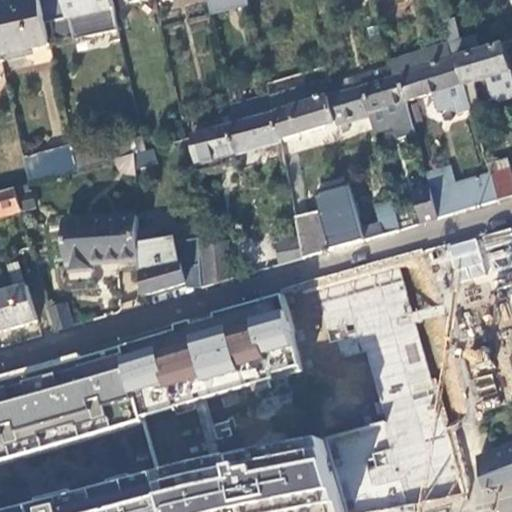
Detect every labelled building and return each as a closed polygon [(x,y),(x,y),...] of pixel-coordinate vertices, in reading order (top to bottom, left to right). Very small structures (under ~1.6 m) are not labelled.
[(28,0),(0,6),(0,44),(2,52),(3,58),(52,47),(51,45),(46,24),(40,0),(28,0)] [(113,0),(40,0),(46,24),(51,45),(120,32),(113,0)] [(207,0),(211,16),(251,8),(249,0),(207,0)] [(455,21),(444,23),(450,46),(453,59),(457,58),(481,51),(477,38),(461,42),(455,21)] [(511,73),(511,68),(505,44),(481,51),(457,58),(465,86),(467,86),(474,111),(480,109),(473,84),(488,80),(511,73)] [(453,59),(450,46),(392,62),(393,67),(395,77),(401,75),(453,59)] [(457,58),(453,59),(401,75),(409,102),(435,94),(441,113),(457,108),(459,115),(474,111),(467,86),(465,86),(457,58)] [(361,87),(395,77),(393,67),(329,86),(331,96),(361,87)] [(511,73),(488,80),(493,97),(501,103),(511,99),(511,73)] [(417,135),(409,102),(401,75),(395,77),(361,87),(369,115),(375,136),(396,130),(398,140),(417,135)] [(329,86),(328,82),(271,98),(275,114),(276,114),(283,140),(369,115),(361,87),(331,96),(329,86)] [(275,114),(271,98),(271,97),(257,100),(259,106),(232,112),(233,117),(235,126),(275,114)] [(276,114),(275,114),(235,126),(196,137),(197,157),(202,174),(240,163),(237,154),(284,141),(283,140),(276,114)] [(196,137),(235,126),(233,117),(193,128),(196,137)] [(31,185),(80,171),(74,145),(26,160),(31,185)] [(153,148),(135,153),(139,168),(157,163),(153,148)] [(120,176),(136,172),(131,154),(115,158),(120,176)] [(488,165),(491,176),(510,170),(508,160),(488,165)] [(499,202),(491,176),(458,184),(454,167),(427,173),(431,190),(440,220),(465,212),(499,202)] [(491,176),(499,202),(511,198),(511,175),(510,170),(491,176)] [(17,189),(0,193),(0,218),(24,213),(17,189)] [(415,195),(424,225),(440,220),(431,190),(415,195)] [(385,236),(401,232),(393,202),(376,207),(382,225),(365,229),(368,241),(385,236)] [(297,219),(305,260),(316,256),(334,251),(323,213),(297,219)] [(141,245),(140,214),(67,222),(72,281),(120,276),(120,271),(142,269),(141,245)] [(482,234),(486,251),(494,249),(498,269),(511,265),(511,237),(510,228),(482,234)] [(178,239),(185,272),(203,267),(201,243),(201,238),(178,239)] [(300,238),(280,243),(287,265),(305,260),(300,238)] [(477,238),(447,245),(456,281),(485,274),(477,238)] [(188,285),(185,272),(178,239),(141,245),(142,269),(145,297),(188,285)] [(231,241),(201,243),(203,267),(204,289),(234,280),(231,241)] [(10,284),(23,280),(18,261),(4,265),(10,284)] [(188,285),(190,293),(204,289),(203,267),(185,272),(188,285)] [(325,441),(344,511),(379,511),(464,493),(399,268),(284,296),(295,334),(296,342),(304,369),(365,352),(386,423),(325,441)] [(0,332),(38,321),(27,287),(0,294),(0,332)] [(302,373),(305,372),(304,369),(296,342),(295,334),(284,296),(179,328),(180,332),(125,349),(143,414),(145,420),(276,381),(275,377),(300,369),(302,373)] [(57,332),(74,326),(68,305),(51,310),(57,332)] [(489,370),(493,369),(484,346),(463,354),(483,407),(500,401),(489,370)] [(0,453),(143,414),(125,349),(58,368),(60,376),(43,380),(41,373),(26,377),(0,384),(0,453)] [(58,368),(41,373),(43,380),(60,376),(58,368)] [(0,453),(0,466),(147,426),(143,414),(0,453)] [(148,430),(153,447),(159,445),(155,428),(148,430)] [(344,511),(341,499),(325,441),(222,462),(162,480),(170,511),(344,511)] [(511,445),(495,451),(479,458),(487,490),(511,483),(511,445)] [(170,511),(162,480),(161,478),(140,483),(118,489),(70,501),(65,503),(67,510),(60,511),(48,511),(47,507),(29,511),(28,511),(170,511)] [(140,483),(139,480),(117,485),(118,489),(140,483)] [(65,503),(70,501),(69,496),(28,507),(29,511),(47,507),(65,503)] [(65,503),(47,507),(48,511),(60,511),(67,510),(65,503)]
